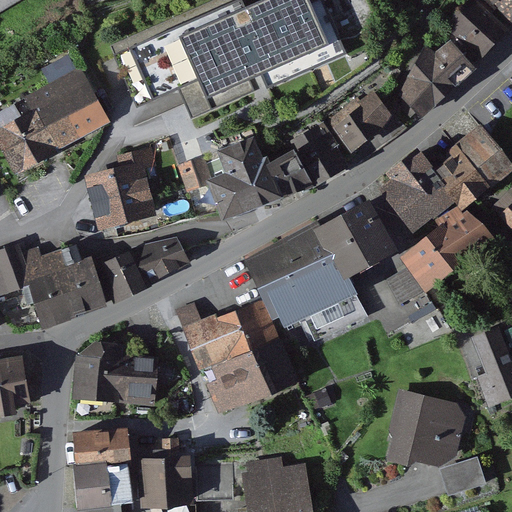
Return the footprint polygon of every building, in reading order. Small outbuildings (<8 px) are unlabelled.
[(0,0),(0,10),(17,0),(0,0)] [(317,0),(310,3),(308,0),(261,0),(117,59),(137,107),(179,90),(182,96),(189,114),(255,87),(260,85),(263,93),(346,58),(321,0),(317,0)] [(471,0),(446,25),(479,57),(504,32),(500,28),(471,0)] [(511,0),(493,0),(511,21),(511,0)] [(425,46),(400,107),(408,115),(409,114),(410,112),(417,119),(468,75),(475,69),(450,42),(434,57),(425,46)] [(93,129),(105,123),(81,79),(0,122),(0,150),(12,172),(93,129)] [(360,145),(370,137),(377,130),(388,116),(371,93),(358,104),(332,127),(346,155),(360,145)] [(416,159),(448,201),(455,210),(464,203),(509,168),(470,118),(456,128),(449,134),(436,144),(423,154),(416,159)] [(318,125),(290,141),(296,150),(315,184),(343,168),(329,145),(318,125)] [(235,211),(273,201),(254,165),(245,141),(217,152),(226,174),(202,184),(215,217),(235,211)] [(307,187),(315,184),(296,150),(254,165),(273,201),(307,187)] [(391,181),(378,190),(409,231),(448,201),(416,159),(411,153),(385,173),(391,181)] [(196,160),(178,166),(186,190),(202,184),(196,160)] [(141,166),(89,177),(99,224),(151,212),(141,166)] [(364,204),(308,233),(334,281),(344,275),(390,251),(364,204)] [(511,214),(503,222),(511,231),(511,214)] [(353,294),(344,275),(334,281),(308,233),(305,228),(274,244),(242,260),(260,301),(271,325),(353,294)] [(440,228),(407,252),(433,287),(466,263),(440,228)] [(151,280),(187,260),(181,243),(179,236),(134,250),(148,282),(151,280)] [(30,282),(24,284),(40,331),(62,322),(105,305),(92,257),(82,259),(76,245),(41,256),(38,247),(20,253),(30,282)] [(18,246),(0,251),(0,291),(24,284),(30,282),(20,253),(18,246)] [(112,301),(148,282),(134,250),(96,267),(112,301)] [(419,293),(405,270),(396,275),(386,281),(400,304),(419,293)] [(192,304),(174,311),(197,367),(275,337),(271,325),(260,301),(252,304),(210,317),(199,320),(192,304)] [(74,340),(69,398),(124,402),(150,405),(154,360),(124,357),(116,357),(117,344),(74,340)] [(511,411),(511,360),(504,341),(472,353),(497,417),(511,411)] [(233,420),(305,391),(286,345),(214,374),(233,420)] [(0,405),(24,402),(18,359),(0,361),(0,405)] [(455,405),(397,391),(386,425),(390,436),(385,458),(400,464),(408,458),(425,463),(433,466),(452,455),(463,417),(455,405)] [(71,468),(126,463),(130,463),(128,433),(90,436),(68,437),(71,468)] [(139,459),(140,508),(188,507),(187,458),(139,459)] [(442,483),(446,496),(484,484),(475,458),(437,470),(442,483)] [(307,511),(299,464),(277,468),(276,460),(246,465),(247,474),(240,475),(246,511),(307,511)] [(126,463),(71,468),(72,475),(75,506),(81,505),(81,511),(116,511),(116,505),(131,503),(126,463)] [(231,466),(195,467),(196,499),(213,499),(232,498),(231,466)] [(511,511),(511,500),(501,504),(504,511),(511,511)]
